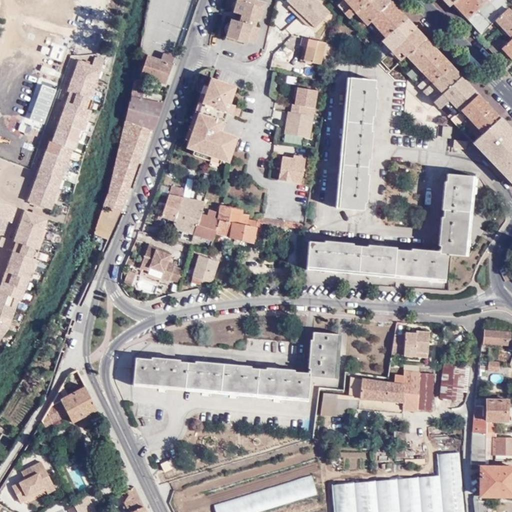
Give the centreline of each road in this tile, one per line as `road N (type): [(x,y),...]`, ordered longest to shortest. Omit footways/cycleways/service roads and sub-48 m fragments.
road 1 (residential): [(205,0),(109,256)]
road 2 (residential): [(156,320),(285,301),(422,307)]
road 3 (residential): [(474,319),(471,511)]
road 4 (residential): [(109,256),(85,346),(106,398)]
road 5 (tertiary): [(419,0),(511,98)]
road 6 (residential): [(161,511),(106,398)]
